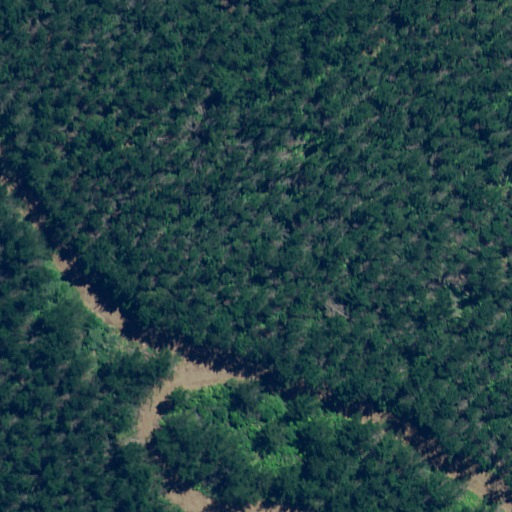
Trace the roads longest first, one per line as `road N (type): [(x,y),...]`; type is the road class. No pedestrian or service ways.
road 1 (unclassified): [(0,167),(109,303),(167,335),(428,441),(511,493)]
road 2 (track): [(198,348),(143,430),(170,486),(202,506),(245,511)]
